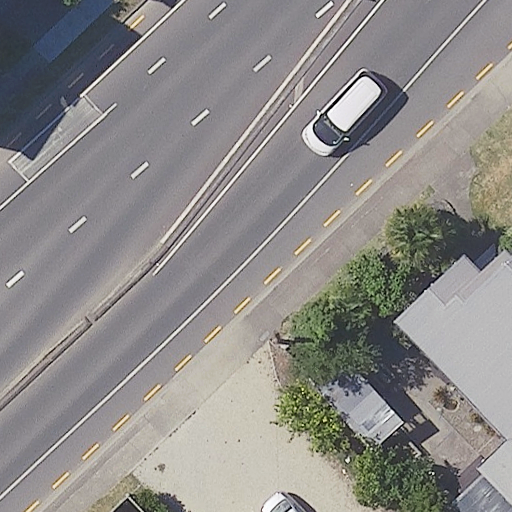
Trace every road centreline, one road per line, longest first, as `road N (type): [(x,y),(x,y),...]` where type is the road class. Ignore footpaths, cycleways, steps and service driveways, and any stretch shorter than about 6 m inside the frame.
road 1 (secondary): [(431,0),(424,19),(200,275),(0,466)]
road 2 (secondary): [(0,319),(141,122)]
road 3 (secondary): [(0,248),(141,122)]
road 4 (secondary): [(141,122),(284,0)]
